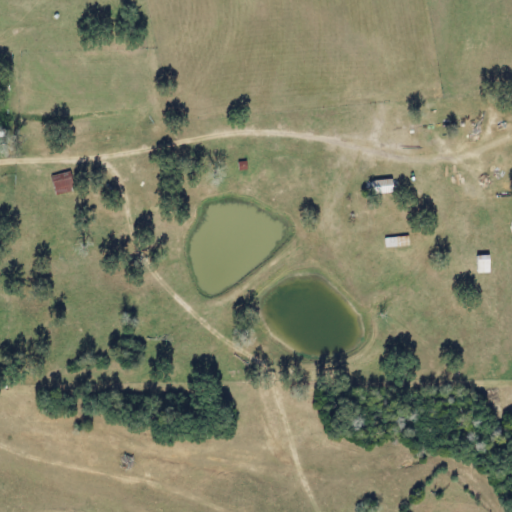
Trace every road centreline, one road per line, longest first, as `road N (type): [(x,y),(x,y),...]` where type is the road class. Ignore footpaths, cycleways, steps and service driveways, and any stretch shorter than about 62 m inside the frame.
road 1 (residential): [(0,154),(114,155),(210,135),(416,148),(511,136)]
road 2 (residential): [(0,466),(153,511)]
